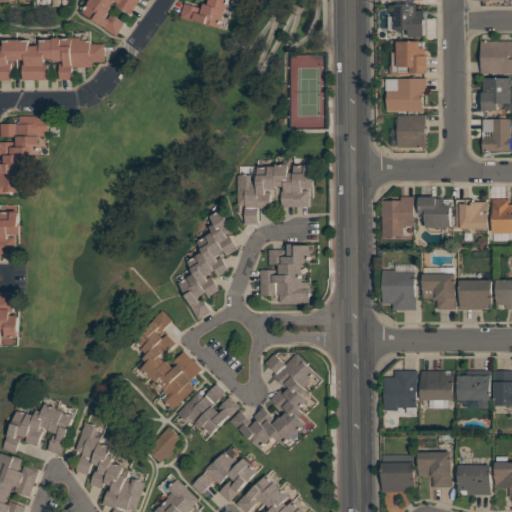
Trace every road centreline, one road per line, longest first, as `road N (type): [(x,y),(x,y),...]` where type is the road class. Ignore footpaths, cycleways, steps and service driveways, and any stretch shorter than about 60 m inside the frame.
road 1 (tertiary): [(354,0),(360,511)]
road 2 (residential): [(166,0),(91,95),(0,100)]
road 3 (residential): [(233,307),(192,335),(191,348),(243,395),(255,394),(258,337)]
road 4 (residential): [(317,230),(259,235),(233,307),(257,321),(258,337)]
road 5 (residential): [(456,0),(459,168)]
road 6 (residential): [(358,172),(511,168)]
road 7 (residential): [(358,338),(511,339)]
